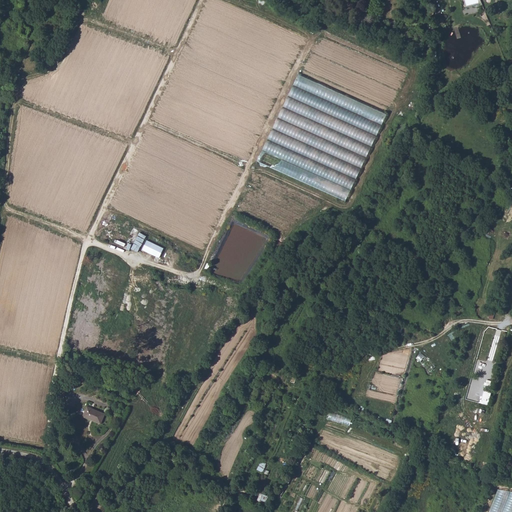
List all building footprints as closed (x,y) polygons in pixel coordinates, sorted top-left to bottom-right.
[(325,0),(323,6),(329,8),(331,2),(325,0)] [(503,84),(508,87),(511,79),(511,74),(510,73),(503,84)] [(385,115),(298,75),(293,85),(381,125),(385,115)] [(381,125),(293,85),(288,96),(376,135),(381,125)] [(371,146),(376,135),(288,96),(283,107),(371,146)] [(371,146),(283,107),(279,118),(366,157),(371,146)] [(361,168),(366,157),(279,118),(273,129),(361,168)] [(361,168),(273,129),(269,140),(356,179),(361,168)] [(351,190),(356,179),(269,140),(264,150),(351,190)] [(351,190),(264,150),(259,161),(346,201),(351,190)] [(147,240),(143,250),(159,257),(163,248),(147,240)] [(433,372),(438,367),(421,352),(416,357),(433,372)] [(59,390),(57,400),(63,401),(66,391),(59,390)] [(88,407),(83,417),(102,425),(106,414),(88,407)] [(328,420),(350,425),(351,417),(330,412),(328,420)] [(511,511),(511,490),(498,488),(488,511),(511,511)]
